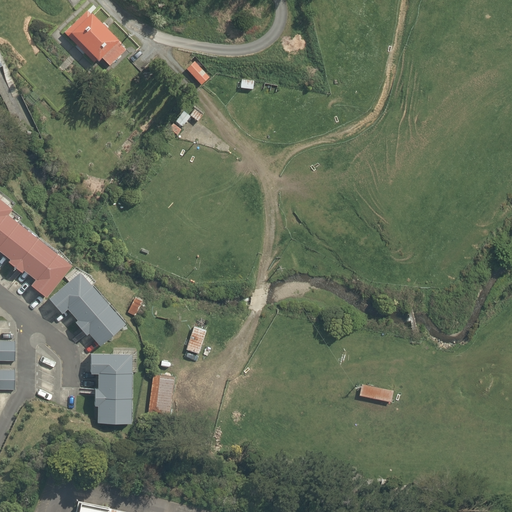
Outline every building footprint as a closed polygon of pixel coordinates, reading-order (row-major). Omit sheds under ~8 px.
[(119,41),(91,13),(91,14),(87,11),(65,33),(95,63),(101,57),(110,66),(126,50),(118,42),(119,41)] [(0,67),(21,112),(28,109),(0,50),(0,67)] [(79,267),(6,205),(0,212),(0,241),(44,279),(39,285),(53,298),(79,267)] [(136,324),(91,273),(57,302),(70,316),(74,312),(107,349),(136,324)] [(197,353),(204,327),(189,323),(182,349),(197,353)] [(0,389),(14,389),(14,369),(0,368),(0,360),(14,360),(14,340),(0,340),(0,389)] [(141,425),(141,355),(99,355),(99,374),(105,375),(104,425),(141,425)] [(173,374),(148,371),(144,409),(169,411),(173,374)] [(392,387),(359,379),(355,393),(388,401),(392,387)]
